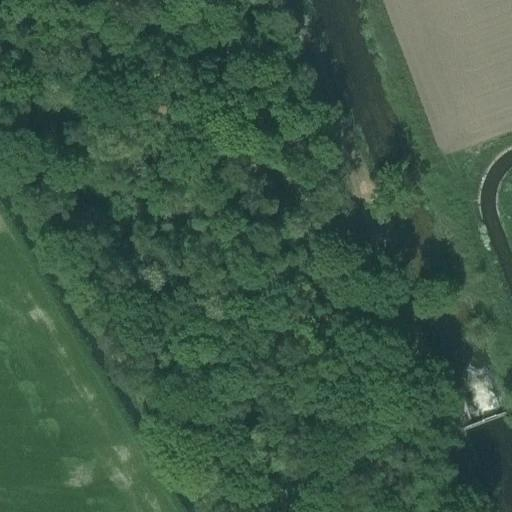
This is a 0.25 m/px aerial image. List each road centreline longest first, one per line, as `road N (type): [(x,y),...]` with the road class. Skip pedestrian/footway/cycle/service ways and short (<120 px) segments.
road 1 (track): [(483,511),(294,0)]
road 2 (track): [(215,511),(0,149)]
road 3 (track): [(443,156),(511,325)]
